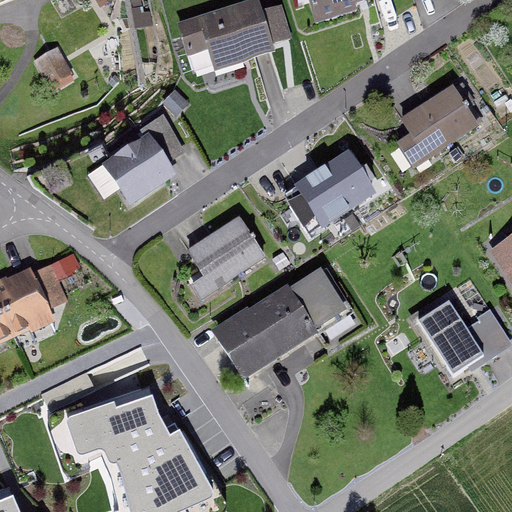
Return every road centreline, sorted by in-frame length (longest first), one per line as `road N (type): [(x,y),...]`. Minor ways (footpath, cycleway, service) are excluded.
road 1 (residential): [(489,0),(100,260)]
road 2 (residential): [(100,260),(210,383),(290,511)]
road 3 (residential): [(335,511),(511,392)]
